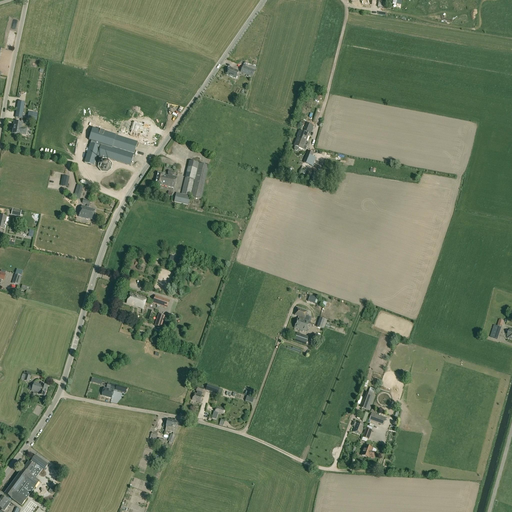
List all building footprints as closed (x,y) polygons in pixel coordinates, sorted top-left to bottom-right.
[(377,0),(378,2),(378,7),(384,8),(385,0),(384,0),(377,0)] [(244,63),(240,73),(253,78),(257,68),(244,63)] [(239,72),(230,68),(226,75),(235,79),(239,72)] [(15,118),(22,119),(25,103),(18,102),(15,118)] [(27,129),(22,128),(22,124),(14,122),(13,134),(20,135),(21,134),(26,135),(27,129)] [(311,134),(314,126),(307,123),(304,131),(311,134)] [(131,131),(131,132),(130,136),(139,139),(140,135),(146,137),(148,130),(149,130),(151,126),(144,124),(143,128),(136,125),(134,132),(131,131)] [(306,142),(309,135),(299,132),(297,137),(298,137),(297,139),(306,142)] [(112,148),(109,160),(130,166),(138,142),(116,136),(115,138),(116,138),(112,148)] [(295,147),(294,149),(294,150),(295,151),(296,151),(297,151),(298,150),(299,148),(306,151),(307,147),(304,146),(306,142),(297,139),(294,146),(295,147)] [(100,147),(90,144),(84,163),(94,166),(97,156),(100,147)] [(101,145),(100,147),(97,156),(109,160),(112,148),(101,145)] [(308,151),(303,163),(309,165),(312,167),(316,158),(312,157),(313,153),(308,151)] [(112,164),(108,160),(103,160),(99,163),(98,168),(102,172),(107,173),(111,170),(112,164)] [(181,194),(190,196),(194,180),(191,197),(201,199),(209,166),(189,161),(185,178),(181,194)] [(168,175),(167,176),(164,175),(158,173),(155,185),(162,186),(174,188),(176,178),(172,177),(172,176),(174,176),(175,172),(169,171),(168,175)] [(106,174),(105,180),(120,183),(122,176),(106,174)] [(80,200),(84,187),(78,185),(73,198),(80,200)] [(188,206),(190,196),(176,193),(174,203),(188,206)] [(82,206),(79,217),(88,220),(88,219),(92,220),(95,210),(91,209),(89,208),(90,206),(87,205),(86,208),(82,206)] [(0,237),(3,238),(4,234),(0,232),(0,229),(4,230),(5,225),(6,222),(8,223),(9,218),(7,218),(0,216),(0,237)] [(15,274),(12,284),(18,286),(21,276),(16,275),(15,274)] [(127,304),(143,309),(147,299),(130,293),(127,304)] [(155,296),(153,303),(165,307),(167,300),(155,296)] [(327,302),(316,298),(315,304),(325,307),(327,302)] [(298,319),(294,328),(306,332),(307,332),(310,323),(312,318),(306,316),(308,312),(297,308),(294,316),(298,317),(298,319)] [(158,314),(154,326),(161,328),(165,317),(158,314)] [(327,321),(323,320),(322,324),(318,323),(316,327),(324,330),(327,321)] [(494,326),(490,338),(497,340),(501,328),(494,326)] [(306,345),(309,337),(297,333),(294,342),(306,345)] [(44,383),(41,383),(40,385),(34,383),(31,391),(34,392),(33,394),(36,395),(36,394),(45,397),(48,387),(43,386),(44,383)] [(104,388),(102,396),(111,399),(114,391),(110,390),(110,389),(115,390),(116,386),(111,384),(111,385),(107,384),(106,389),(104,388)] [(218,394),(218,393),(221,394),(222,391),(219,390),(220,389),(207,385),(206,390),(218,394)] [(203,394),(205,389),(197,386),(195,392),(197,393),(196,394),(194,393),(192,400),(201,403),(203,396),(201,396),(202,394),(203,394)] [(370,412),(375,396),(366,393),(361,408),(370,412)] [(214,412),(212,419),(216,420),(218,414),(224,415),(226,409),(220,408),(216,407),(215,411),(215,412),(214,412)] [(369,421),(383,426),(386,418),(371,413),(369,421)] [(168,420),(166,427),(165,431),(174,433),(175,429),(177,422),(168,420)] [(361,435),(364,425),(356,422),(356,423),(353,422),(352,426),(355,427),(353,432),(361,435)] [(365,428),(362,438),(363,438),(367,440),(369,440),(372,431),(371,430),(366,429),(365,428)] [(373,449),(365,446),(361,456),(369,459),(369,458),(374,460),(376,453),(372,452),(373,449)] [(30,495),(39,482),(35,479),(42,469),(44,470),(48,465),(35,456),(30,463),(28,462),(5,494),(21,506),(28,498),(29,498),(31,496),(30,495)] [(1,496),(0,497),(0,508),(4,511),(10,504),(8,502),(8,501),(1,496)]
